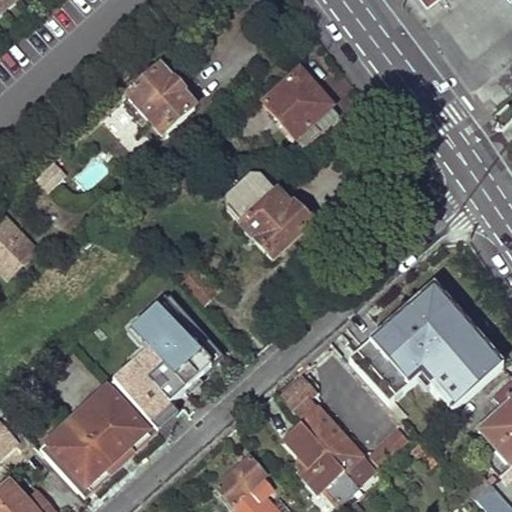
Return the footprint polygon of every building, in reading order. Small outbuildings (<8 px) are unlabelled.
[(0,0),(0,18),(20,0),(0,0)] [(444,0),(414,0),(425,15),(444,0)] [(197,112),(160,72),(128,101),(138,112),(133,115),(144,128),(149,124),(164,141),(197,112)] [(299,150),(334,116),(293,72),(260,103),(299,150)] [(115,161),(126,151),(112,133),(100,143),(115,161)] [(37,183),(49,195),(67,178),(56,166),(37,183)] [(279,267),(318,232),(302,213),(298,215),(271,185),(263,186),(236,209),(235,217),(279,267)] [(3,224),(0,221),(0,276),(6,284),(36,254),(8,221),(3,224)] [(222,290),(188,251),(171,265),(204,305),(222,290)] [(503,366),(435,289),(350,363),(388,407),(420,379),(451,413),(503,366)] [(132,335),(171,300),(167,296),(128,331),(132,335)] [(115,387),(148,424),(169,405),(172,408),(225,360),(171,300),(132,335),(150,354),(135,368),(115,387)] [(131,363),(135,368),(150,354),(132,335),(128,339),(142,354),(131,363)] [(295,417),(345,473),(357,487),(374,472),(311,401),(317,394),(303,379),(282,398),(296,414),(294,416),(295,417)] [(511,381),(494,398),(503,408),(478,432),(511,468),(511,381)] [(148,424),(115,387),(41,453),(86,502),(159,436),(148,424)] [(148,424),(159,436),(180,417),(172,408),(169,405),(148,424)] [(26,456),(36,447),(2,411),(0,413),(0,459),(15,446),(26,456)] [(345,473),(295,417),(277,432),(294,450),(285,457),(319,496),(345,473)] [(386,437),(375,425),(364,434),(375,446),(386,437)] [(368,458),(380,471),(410,444),(399,431),(368,458)] [(291,511),(281,499),(268,510),(262,504),(274,493),(263,480),(267,477),(251,460),(218,490),(234,507),(237,504),(243,511),(291,511)] [(475,502),(487,491),(492,487),(480,475),(464,490),(475,502)] [(25,504),(9,486),(0,493),(0,511),(54,511),(38,493),(25,504)] [(507,511),(487,491),(475,502),(483,511),(507,511)]
